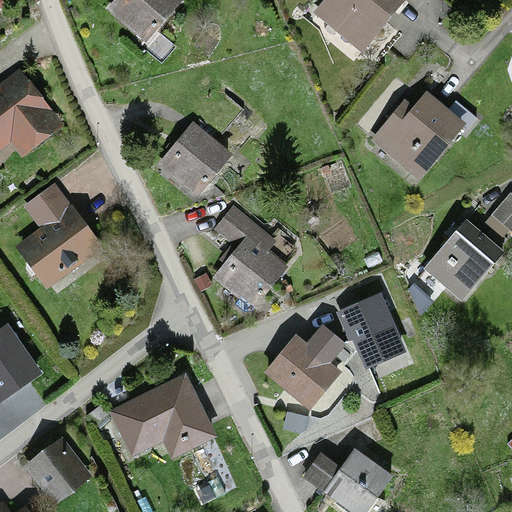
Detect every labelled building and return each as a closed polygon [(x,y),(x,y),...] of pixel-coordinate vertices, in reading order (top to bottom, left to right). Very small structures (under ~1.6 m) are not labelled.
[(178,2),(175,0),(118,0),(112,8),(146,38),(178,2)] [(374,33),(400,0),(327,0),(318,12),(355,43),(368,28),(374,33)] [(0,142),(11,134),(23,149),(55,124),(19,78),(0,91),(0,142)] [(375,139),(413,171),(425,156),(431,160),(461,125),(427,96),(414,112),(405,104),(375,139)] [(168,147),(172,151),(162,163),(198,192),(228,155),(209,140),(211,137),(195,125),(180,142),(176,138),(168,147)] [(68,208),(52,186),(28,204),(44,226),(68,208)] [(502,224),(511,213),(511,192),(485,223),(492,229),(489,233),(498,241),(508,229),(502,224)] [(261,295),(283,268),(275,261),(282,252),(233,210),(218,228),(241,247),(217,276),(241,296),(235,304),(244,312),(251,311),(263,297),(261,295)] [(48,282),(96,246),(71,212),(22,248),(27,254),(26,261),(33,263),(48,282)] [(511,232),(511,213),(502,224),(508,229),(511,232)] [(481,265),(487,270),(503,254),(465,221),(425,267),(456,294),(481,265)] [(401,349),(379,298),(341,315),(352,339),(342,344),(354,354),(359,347),(367,364),(401,349)] [(336,373),(337,374),(354,354),(342,344),(323,328),(307,347),(296,338),(268,372),(309,406),(336,373)] [(0,333),(0,397),(37,372),(7,329),(0,333)] [(211,435),(184,378),(114,413),(133,451),(179,428),(188,446),(211,435)] [(86,416),(93,425),(108,414),(101,405),(86,416)] [(54,497),(84,474),(62,444),(32,467),(54,497)] [(320,454),(305,476),(354,511),(362,511),(374,495),(376,497),(391,476),(354,450),(341,469),(320,454)]
